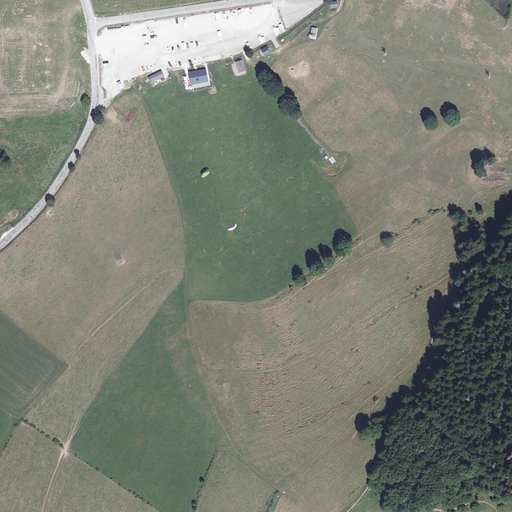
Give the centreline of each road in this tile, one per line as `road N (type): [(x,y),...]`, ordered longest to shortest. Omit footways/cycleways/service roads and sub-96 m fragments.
road 1 (tertiary): [(90,22),(96,94),(81,145),(0,245)]
road 2 (tertiary): [(250,0),(90,22)]
